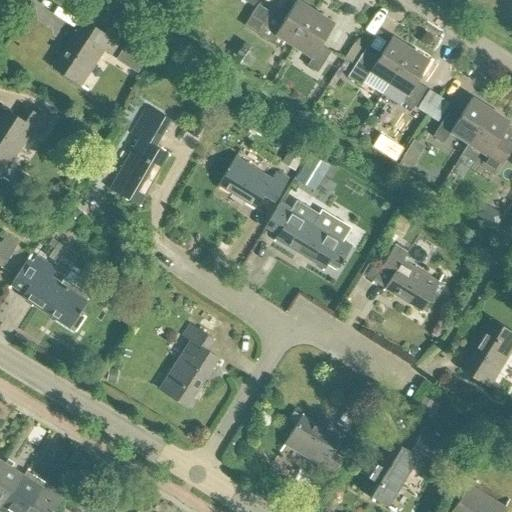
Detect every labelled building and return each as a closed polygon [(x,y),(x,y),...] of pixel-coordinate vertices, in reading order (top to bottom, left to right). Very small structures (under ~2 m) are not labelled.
[(292,47),(315,12),(296,0),(295,0),(282,21),(269,12),(256,33),(278,48),(283,40),(292,47)] [(257,5),(244,26),(256,33),(269,12),(257,5)] [(315,12),(292,47),(311,58),(306,66),(317,72),(330,51),(320,45),(333,23),(315,12)] [(110,57),(118,44),(83,21),(52,68),(81,87),(103,52),(110,57)] [(381,94),(410,49),(391,37),(389,39),(377,31),(366,50),(364,49),(346,77),(360,86),(362,82),(381,94)] [(143,62),(122,48),(115,58),(137,72),(143,62)] [(410,49),(381,94),(399,106),(401,103),(412,109),(425,88),(415,81),(428,61),(410,49)] [(417,110),(427,116),(438,98),(428,92),(417,110)] [(467,144),(489,109),(471,97),(457,118),(447,112),(432,136),(442,143),(449,132),(467,144)] [(438,98),(427,116),(437,122),(448,104),(438,98)] [(48,122),(25,107),(17,118),(4,109),(0,115),(0,178),(1,179),(33,130),(40,135),(48,122)] [(138,208),(169,156),(155,148),(170,122),(145,107),(130,133),(138,138),(108,190),(138,208)] [(511,145),(511,129),(505,126),(508,121),(489,109),(467,144),(460,155),(493,175),(511,145)] [(398,150),(380,138),(374,147),(393,159),(398,150)] [(410,160),(409,152),(403,149),(395,160),(405,167),(410,160)] [(294,173),(302,159),(288,151),(280,165),(294,173)] [(310,156),(302,169),(316,177),(324,164),(310,156)] [(270,180),(234,158),(215,188),(253,211),(262,197),(274,204),(288,180),(275,172),(270,180)] [(471,211),(493,224),(500,211),(479,199),(471,211)] [(292,211),(281,204),(265,229),(277,236),(274,242),(322,271),(326,266),(335,271),(350,246),(341,240),(348,228),(320,211),(317,217),(296,204),(292,211)] [(22,239),(28,242),(35,232),(29,228),(22,239)] [(0,243),(0,268),(1,269),(16,245),(4,238),(0,243)] [(419,314),(437,283),(402,261),(406,254),(394,247),(372,281),(383,288),(382,291),(419,314)] [(19,276),(12,287),(23,294),(21,297),(54,319),(52,322),(72,336),(85,316),(79,312),(86,301),(89,296),(96,286),(70,270),(61,285),(51,278),(55,271),(43,263),(32,256),(26,265),(21,273),(19,276)] [(148,297),(152,290),(146,285),(141,292),(148,297)] [(488,388),(511,350),(511,332),(489,319),(458,369),(488,388)] [(188,410),(220,360),(206,351),(214,340),(190,324),(182,337),(189,341),(157,390),(188,410)] [(116,385),(117,372),(107,371),(106,383),(116,385)] [(432,418),(438,409),(423,399),(417,409),(432,418)] [(331,477),(342,459),(330,452),(339,437),(302,414),(283,444),(320,467),(319,470),(331,477)] [(424,463),(438,440),(414,426),(401,447),(387,439),(356,489),(387,508),(417,458),(424,463)] [(0,470),(0,510),(0,511),(25,474),(12,465),(13,463),(8,459),(6,462),(0,470)] [(25,511),(44,483),(26,471),(25,474),(0,511),(0,510),(0,511),(25,511)] [(52,511),(63,495),(44,483),(25,511),(52,511)] [(502,511),(505,508),(467,485),(450,511),(502,511)]
